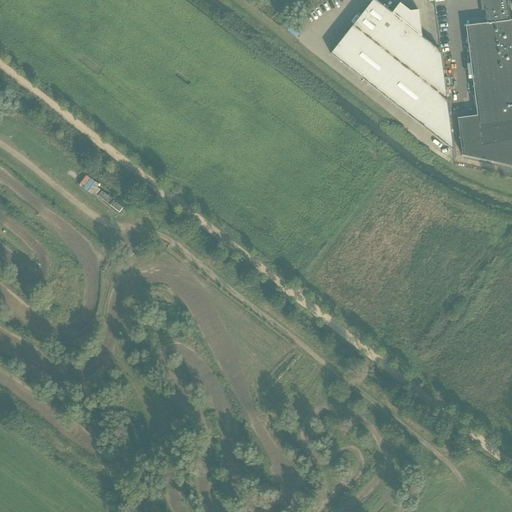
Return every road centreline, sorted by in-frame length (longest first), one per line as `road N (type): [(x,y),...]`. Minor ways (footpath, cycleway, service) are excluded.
road 1 (track): [(511,465),(0,64)]
road 2 (track): [(0,143),(100,221),(171,241),(458,476)]
road 3 (unknown): [(363,0),(327,37),(325,53),(431,142)]
